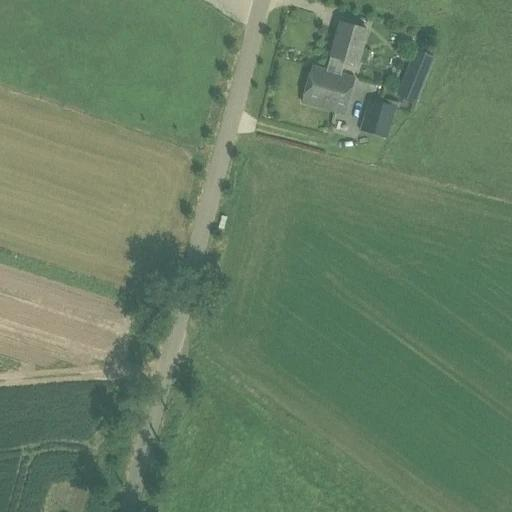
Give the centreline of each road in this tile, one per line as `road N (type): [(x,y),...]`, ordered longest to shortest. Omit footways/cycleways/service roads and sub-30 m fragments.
road 1 (unclassified): [(128,511),(259,0)]
road 2 (track): [(164,372),(0,385)]
